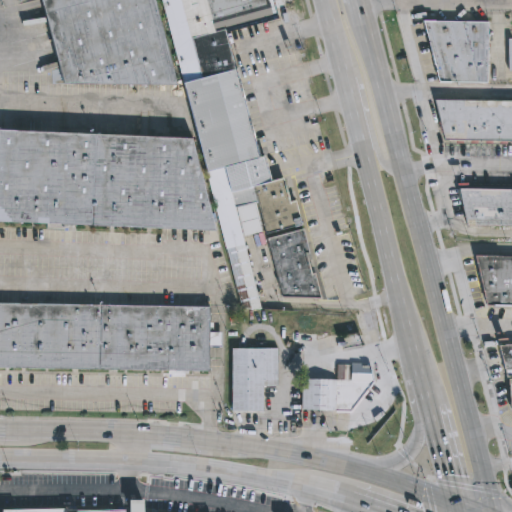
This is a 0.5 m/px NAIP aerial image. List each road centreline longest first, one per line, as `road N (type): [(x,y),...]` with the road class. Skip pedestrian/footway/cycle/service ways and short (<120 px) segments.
road 1 (primary): [(475,435),(359,5)]
road 2 (primary): [(322,0),(429,408)]
road 3 (secondary): [(0,460),(169,467),(306,491),(352,509)]
road 4 (secondary): [(375,474),(183,436)]
road 5 (primary): [(329,27),(353,63),(383,162),(404,170)]
road 6 (primary): [(423,379),(419,449),(402,466),(375,474)]
